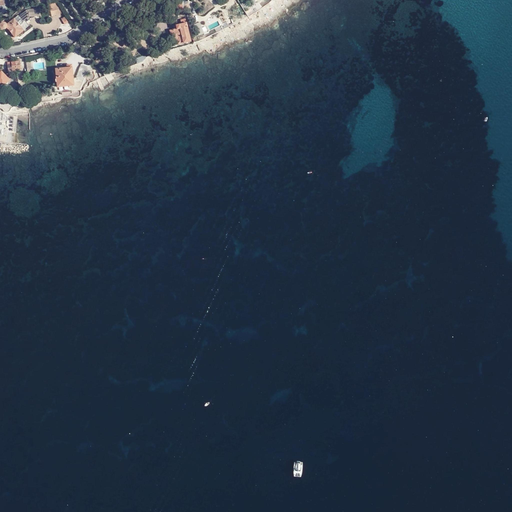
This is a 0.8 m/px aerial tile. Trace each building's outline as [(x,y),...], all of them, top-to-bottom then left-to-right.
[(186,9),(184,1),(176,4),(178,11),(186,9)] [(49,5),(52,16),(60,14),(57,3),(49,5)] [(18,15),(7,24),(8,25),(8,27),(7,28),(15,38),(24,30),(25,31),(30,27),(26,22),(25,21),(27,19),(29,18),(28,16),(27,10),(19,16),(18,15)] [(170,30),(172,40),(179,39),(180,40),(177,41),(178,45),(191,42),(186,19),(180,21),(181,24),(173,26),(174,29),(170,30)] [(143,62),(146,58),(145,55),(135,59),(137,64),(143,62)] [(12,71),(16,70),(15,61),(11,62),(11,64),(7,65),(8,72),(11,76),(12,75),(12,71)] [(104,76),(111,74),(107,66),(100,69),(104,76)] [(92,71),(91,67),(88,68),(87,70),(79,67),(75,78),(84,81),(87,73),(92,71)] [(74,85),(72,68),(55,69),(57,87),(74,85)] [(10,80),(2,71),(0,73),(0,72),(0,84),(3,87),(10,80)]
